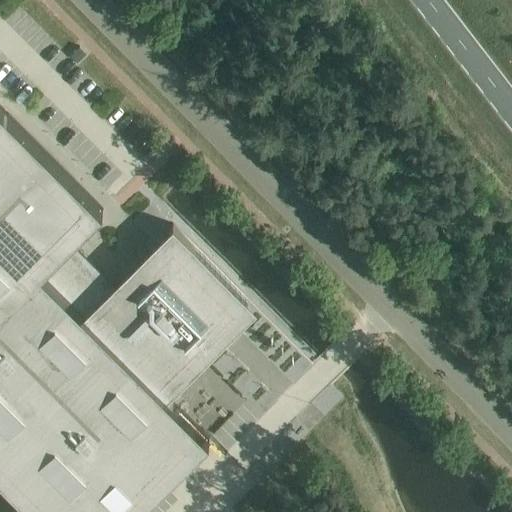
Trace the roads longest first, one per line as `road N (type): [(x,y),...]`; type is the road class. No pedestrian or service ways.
road 1 (unclassified): [(511,435),(87,0)]
road 2 (primary): [(425,0),(511,112)]
